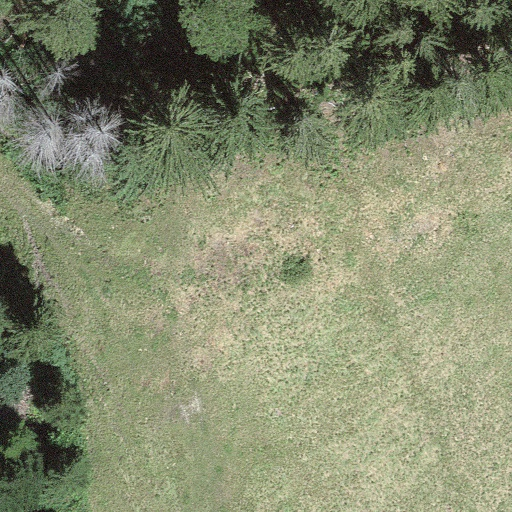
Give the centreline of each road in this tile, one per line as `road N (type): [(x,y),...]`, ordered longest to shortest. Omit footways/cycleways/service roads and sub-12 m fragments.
road 1 (track): [(204,511),(204,467),(188,400),(138,300),(137,263),(269,0)]
road 2 (track): [(0,183),(83,242),(137,263)]
